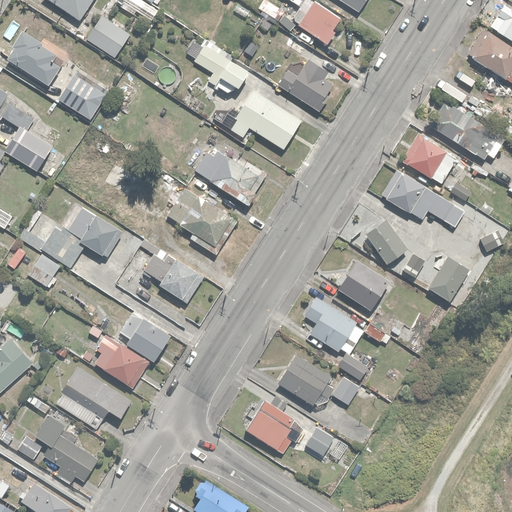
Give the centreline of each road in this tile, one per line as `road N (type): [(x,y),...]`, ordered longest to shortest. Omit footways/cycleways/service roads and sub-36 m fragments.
road 1 (tertiary): [(170,428),(444,0)]
road 2 (tertiary): [(305,511),(170,428)]
